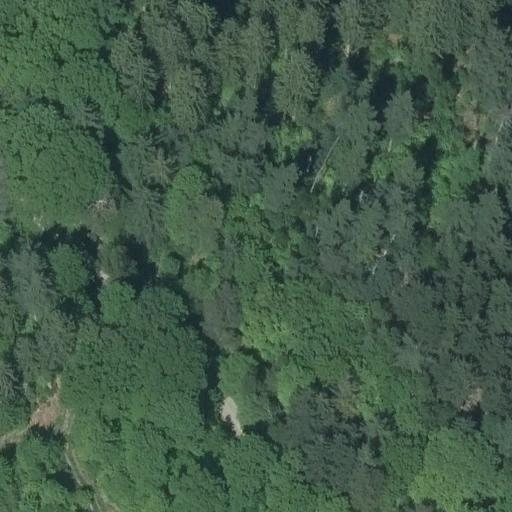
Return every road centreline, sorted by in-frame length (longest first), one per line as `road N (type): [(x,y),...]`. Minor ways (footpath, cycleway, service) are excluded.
road 1 (unknown): [(0,128),(148,180),(195,218),(317,359),(408,486),(438,511)]
road 2 (track): [(294,511),(158,325),(26,208),(0,171)]
